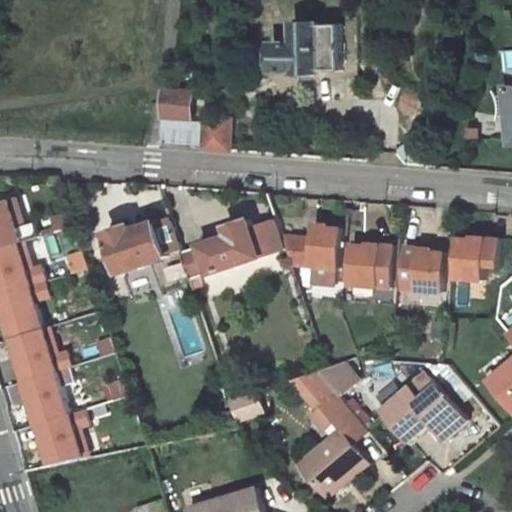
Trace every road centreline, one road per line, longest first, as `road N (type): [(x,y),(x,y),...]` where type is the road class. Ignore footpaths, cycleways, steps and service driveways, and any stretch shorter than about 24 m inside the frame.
road 1 (residential): [(0,147),(511,201)]
road 2 (unknown): [(164,0),(146,162)]
